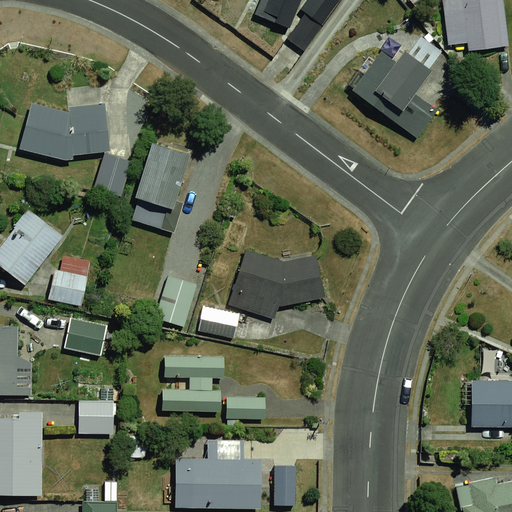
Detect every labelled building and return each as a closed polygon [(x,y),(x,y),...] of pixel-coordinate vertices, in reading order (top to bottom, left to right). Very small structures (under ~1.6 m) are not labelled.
[(240,0),(232,19),(300,51),(323,0),(240,0)] [(488,0),(430,0),(435,42),(452,40),(453,50),(493,46),(488,0)] [(402,32),(367,92),(401,112),(436,52),(402,32)] [(50,110),(11,100),(3,146),(49,157),(80,150),(94,146),(86,103),(50,110)] [(131,136),(106,213),(154,229),(179,152),(131,136)] [(80,150),(71,186),(97,193),(106,157),(80,150)] [(8,205),(0,216),(0,274),(13,283),(47,230),(8,205)] [(227,248),(213,297),(255,316),(262,303),(303,297),(297,255),(268,259),(227,248)] [(34,270),(29,297),(65,304),(70,276),(34,270)] [(149,272),(137,313),(170,322),(182,282),(149,272)] [(184,302),(178,329),(215,337),(221,310),(184,302)] [(88,319),(50,312),(44,348),(82,354),(88,319)] [(7,320),(0,320),(0,396),(10,396),(7,320)] [(214,352),(142,354),(143,411),(215,409),(214,352)] [(511,376),(447,379),(448,425),(495,424),(496,444),(511,443),(511,376)] [(256,394),(222,395),(223,416),(257,414),(256,394)] [(101,396),(66,396),(66,431),(101,431),(101,396)] [(0,411),(0,493),(38,493),(38,412),(0,411)] [(256,451),(166,454),(168,510),(258,506),(256,451)] [(296,470),(276,469),(275,507),(294,507),(296,470)] [(511,511),(511,471),(443,484),(448,511),(511,511)] [(103,511),(103,503),(68,502),(67,511),(103,511)]
